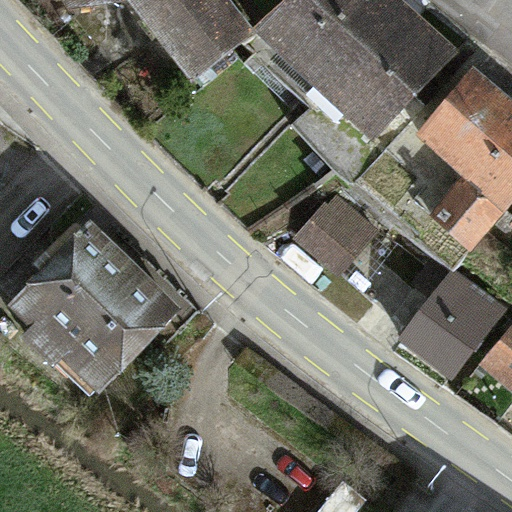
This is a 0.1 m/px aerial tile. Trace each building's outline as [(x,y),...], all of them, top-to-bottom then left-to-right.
[(193,83),(255,40),(226,0),(148,0),(140,6),(193,83)] [(467,52),(413,0),(296,0),(266,31),(380,141),(467,52)] [(511,227),(511,76),(493,60),(431,130),(482,175),(444,217),(488,255),(511,227)] [(183,268),(87,181),(5,270),(100,358),(183,268)] [(375,232),(334,195),(294,238),(335,276),(375,232)] [(509,311),(455,266),(404,329),(458,373),(509,311)] [(511,344),(490,373),(511,389),(511,344)] [(503,511),(471,491),(456,511),(503,511)]
